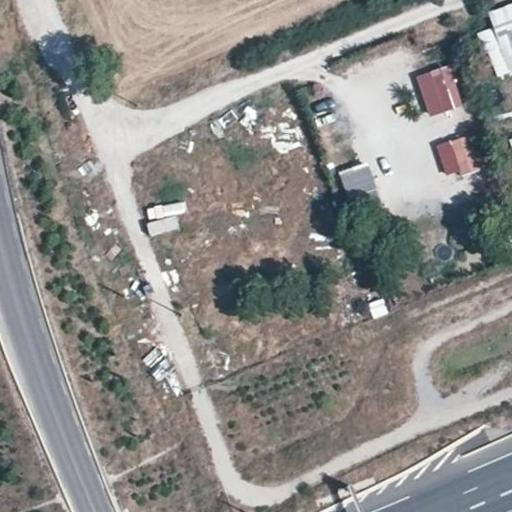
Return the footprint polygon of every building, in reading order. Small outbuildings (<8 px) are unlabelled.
[(478,34),(493,80),(511,74),(511,4),(486,13),(491,29),(478,34)] [(416,77),(429,118),(463,107),(450,66),(416,77)] [(445,181),(479,171),(470,137),(436,146),(445,181)] [(351,161),(332,166),(341,195),(359,190),(351,161)] [(441,234),(444,250),(462,246),(459,230),(441,234)]
